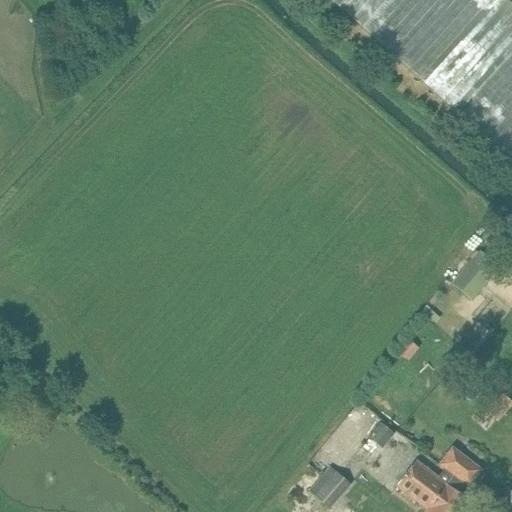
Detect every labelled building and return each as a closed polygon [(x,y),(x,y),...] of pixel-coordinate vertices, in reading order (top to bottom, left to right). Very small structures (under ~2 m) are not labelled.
[(330,0),(511,162),(511,4),(507,0),(330,0)] [(451,283),(472,302),(493,275),(483,267),(488,261),(475,251),(470,257),(471,258),(451,283)] [(406,344),(399,354),(406,359),(408,361),(418,347),(408,341),(406,344)] [(380,422),(367,437),(382,449),(394,434),(380,422)] [(460,511),(468,501),(458,494),(465,484),(468,486),(480,470),(452,448),(440,464),(445,468),(453,475),(427,510),(424,511),(460,511)] [(437,478),(415,461),(396,487),(427,510),(453,475),(445,468),(437,478)] [(350,485),(329,467),(309,490),(329,509),(350,485)]
